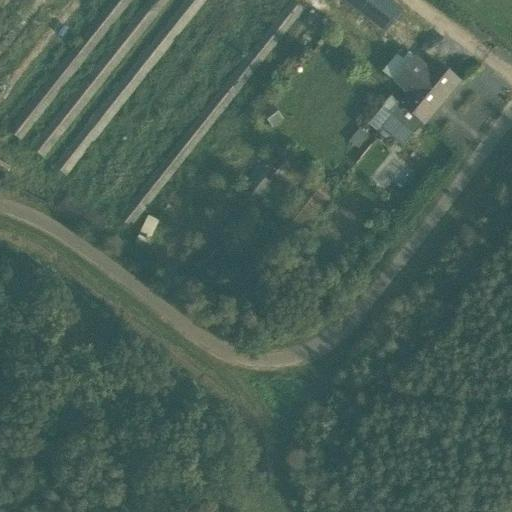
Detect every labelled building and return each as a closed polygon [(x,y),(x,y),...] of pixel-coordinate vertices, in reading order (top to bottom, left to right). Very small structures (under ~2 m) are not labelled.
[(21,139),(131,0),(110,0),(8,129),(21,139)] [(43,158),(168,0),(147,0),(30,148),(43,158)] [(66,175),(205,0),(184,0),(53,165),(66,175)] [(93,191),(244,0),(223,0),(80,181),(93,191)] [(273,0),(252,0),(98,195),(111,205),(273,0)] [(304,9),(293,0),(291,0),(118,217),(130,227),(304,9)] [(392,24),(404,4),(398,0),(392,0),(382,17),(392,24)] [(460,82),(435,62),(429,70),(415,58),(394,82),(408,94),(399,105),(402,107),(394,116),(414,133),(422,124),(424,126),(460,82)] [(293,160),(272,144),(182,257),(203,274),(293,160)] [(329,189),(316,179),(226,292),(238,303),(329,189)] [(107,224),(67,195),(55,212),(96,240),(107,224)] [(137,240),(147,245),(158,220),(148,215),(137,240)]
